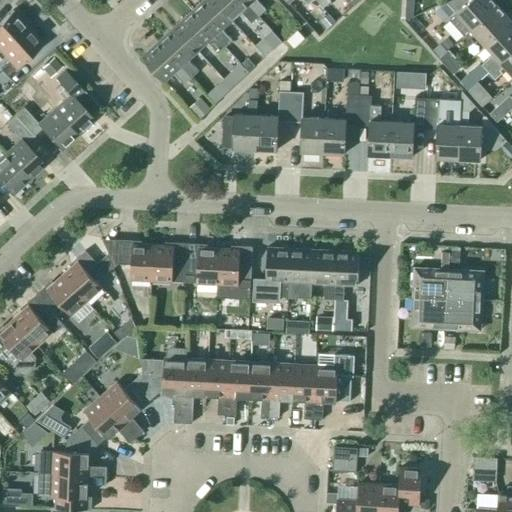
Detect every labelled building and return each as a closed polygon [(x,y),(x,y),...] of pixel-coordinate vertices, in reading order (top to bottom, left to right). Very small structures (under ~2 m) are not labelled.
[(222,29),(231,21),(212,0),(204,0),(192,11),(225,47),(232,40),(222,29)] [(251,23),(259,16),(243,0),(212,0),(231,21),(241,12),(251,23)] [(243,0),(259,16),(266,10),(257,0),(243,0)] [(492,0),(449,0),(445,1),(456,13),(448,20),(463,36),(471,29),(471,30),(497,6),(492,0)] [(486,46),(511,21),(511,11),(511,10),(506,15),(497,6),(471,30),(471,29),(463,36),(459,40),(466,48),(473,41),(471,38),(475,34),(486,46)] [(0,50),(1,51),(27,27),(12,10),(0,21),(0,50)] [(217,54),(225,47),(192,11),(175,27),(198,51),(207,43),(217,54)] [(328,14),(320,21),(327,29),(335,22),(328,14)] [(488,72),(511,51),(511,21),(486,46),(496,57),(491,61),(489,58),(481,65),(487,72),(488,72)] [(27,27),(1,51),(9,61),(0,69),(6,76),(15,68),(16,68),(43,44),(27,27)] [(188,60),(198,51),(175,27),(158,42),(191,78),(198,71),(188,60)] [(294,48),(304,38),(297,31),(287,41),(294,48)] [(184,85),(191,78),(158,42),(141,58),(164,83),(173,74),(184,85)] [(439,58),(438,59),(453,75),(454,75),(463,66),(448,50),(439,58)] [(511,74),(511,51),(488,72),(487,72),(477,81),(478,82),(476,83),(483,91),(495,80),(502,73),(500,71),(504,67),(511,74)] [(53,57),(41,68),(49,78),(62,67),(53,57)] [(248,72),(255,66),(247,58),(241,64),(248,72)] [(239,65),(232,71),(240,80),(248,73),(240,64),(239,65)] [(348,69),(347,77),(360,78),(361,70),(348,69)] [(53,109),(78,135),(94,120),(75,99),(83,91),(64,70),(55,78),(70,94),(53,109)] [(478,82),(477,81),(469,72),(459,81),(467,91),(476,83),(478,82)] [(417,73),(416,89),(425,89),(426,73),(417,73)] [(289,122),(291,92),(290,92),(290,81),(280,81),(278,116),(256,115),(254,150),(276,151),(278,122),(289,122)] [(360,83),(348,82),(346,119),(324,118),(322,153),(344,154),(346,125),(357,126),(359,95),(360,95),(360,83)] [(216,86),(207,95),(215,104),(224,95),(216,86)] [(249,88),(248,100),(257,101),(258,89),(249,88)] [(486,91),(476,101),(482,107),(492,97),(486,91)] [(322,153),(324,118),(302,117),(303,93),(291,92),(289,122),(301,123),(300,152),(322,153)] [(371,96),(360,95),(359,95),(357,126),(369,126),(368,155),(390,156),(392,122),(380,121),(381,106),(371,105),(371,96)] [(200,98),(189,108),(199,119),(210,108),(200,98)] [(425,129),(427,99),(415,98),(414,123),(392,122),(390,156),(412,158),(413,128),(425,129)] [(458,160),(460,111),(452,110),(451,124),(438,124),(439,99),(427,99),(425,129),(437,129),(436,159),(458,160)] [(254,150),(256,115),(257,101),(248,100),(248,114),(234,114),(232,149),(254,150)] [(498,105),(489,114),(497,122),(506,114),(498,105)] [(78,135),(53,109),(37,123),(23,107),(14,115),(33,136),(42,129),(61,150),(78,135)] [(460,111),(458,160),(480,161),(482,126),(468,125),(469,111),(460,111)] [(25,144),(33,136),(14,115),(6,123),(20,139),(4,154),(28,180),(44,165),(25,144)] [(28,180),(4,154),(0,157),(0,182),(12,195),(28,180)] [(151,281),(153,245),(132,244),(133,241),(120,240),(119,248),(106,247),(108,254),(114,267),(119,264),(131,265),(130,280),(151,281)] [(185,267),(186,244),(174,243),(173,246),(153,245),(151,281),(172,282),(173,267),(185,267)] [(217,284),(219,248),(199,247),(199,244),(186,244),(185,267),(197,268),(196,283),(217,284)] [(219,248),(217,284),(238,285),(239,270),(251,271),(252,247),(240,246),(240,249),(219,248)] [(288,297),(290,249),(269,248),(267,278),(253,278),(252,301),(279,303),(280,296),(288,297)] [(312,283),(313,250),(290,249),(288,297),(298,298),(299,283),(312,283)] [(108,254),(97,264),(85,250),(76,259),(78,261),(63,275),(86,302),(102,288),(96,281),(105,273),(114,267),(108,254)] [(334,300),(336,251),(313,250),(312,283),(324,284),(324,299),(333,300),(334,300)] [(334,300),(333,300),(333,310),(343,311),(343,300),(344,300),(344,285),(358,286),(359,252),(336,251),(334,300)] [(447,299),(449,269),(414,268),(413,297),(447,299)] [(447,299),(482,301),(483,271),(449,269),(447,299)] [(71,316),(86,302),(63,275),(47,289),(45,286),(36,295),(61,324),(62,323),(52,312),(61,304),(71,316)] [(37,346),(61,324),(36,295),(26,303),(29,306),(13,319),(37,346)] [(446,328),(447,299),(413,297),(411,327),(446,328)] [(480,330),(482,301),(447,299),(446,328),(480,330)] [(283,331),(284,318),(267,316),(266,330),(283,331)] [(332,331),(333,316),(316,316),(315,330),(332,331)] [(21,360),(37,346),(13,319),(0,331),(0,354),(2,357),(11,349),(21,360)] [(286,321),(286,333),(296,334),(301,334),(302,322),(297,321),(286,321)] [(119,328),(114,332),(120,340),(125,336),(119,328)] [(231,329),(230,339),(251,340),(252,330),(231,329)] [(367,341),(366,329),(338,330),(339,343),(367,341)] [(445,337),(444,349),(455,349),(455,337),(445,337)] [(88,348),(99,359),(108,351),(98,339),(88,348)] [(183,423),(186,359),(186,347),(165,346),(165,358),(164,358),(163,374),(146,373),(146,374),(136,384),(151,400),(162,389),(162,394),(175,394),(174,422),(183,423)] [(206,396),(208,360),(186,359),(183,423),(192,423),(193,395),(206,396)] [(227,415),(229,361),(208,360),(206,396),(218,396),(217,414),(227,415)] [(249,398),(251,362),(229,361),(227,415),(236,415),(237,397),(249,398)] [(73,363),(63,372),(73,383),(84,373),(73,362),(73,363)] [(270,417),(272,363),(251,362),(249,398),(262,399),(261,417),(270,417)] [(292,400),(294,364),(272,363),(270,417),(279,418),(280,400),(292,400)] [(313,419),(316,365),(294,364),(292,400),(305,401),(304,419),(313,419)] [(316,365),(313,419),(322,420),(323,402),(336,402),(336,401),(350,402),(351,375),(337,374),(338,366),(316,365)] [(146,374),(146,373),(142,373),(124,390),(117,382),(100,397),(137,437),(143,431),(131,417),(141,409),(141,408),(151,400),(136,384),(146,374)] [(0,380),(0,402),(11,393),(0,380)] [(41,392),(26,406),(35,415),(50,402),(42,394),(41,392)] [(130,443),(137,437),(100,397),(84,411),(90,419),(81,427),(98,445),(107,437),(108,438),(118,430),(130,443)] [(53,405),(35,420),(64,438),(71,426),(62,421),(61,416),(64,411),(53,405)] [(27,411),(18,419),(26,428),(35,420),(27,411)] [(35,423),(21,435),(22,436),(32,447),(48,433),(35,423)] [(89,453),(98,445),(81,427),(66,440),(66,452),(39,451),(38,473),(106,476),(106,467),(88,466),(89,453)] [(333,459),(357,460),(357,456),(357,448),(333,447),(333,459)] [(357,448),(357,456),(367,457),(368,449),(357,448)] [(473,469),(496,470),(497,458),(473,457),(473,469)] [(356,472),(357,460),(333,459),(332,471),(356,472)] [(398,503),(419,504),(421,469),(400,467),(399,485),(398,503)] [(496,482),(496,470),(473,469),(472,481),(496,482)] [(106,485),(106,476),(38,473),(37,496),(54,496),(54,508),(91,509),(92,497),(87,497),(88,484),(106,485)] [(376,511),(379,484),(358,483),(357,501),(356,511),(376,511)] [(399,485),(379,484),(376,511),(397,511),(398,503),(399,485)] [(3,492),(2,504),(3,504),(32,505),(33,493),(21,493),(3,492)] [(511,511),(511,492),(498,492),(497,510),(497,511),(511,511)] [(326,493),(325,503),(336,504),(337,499),(337,494),(326,493)] [(356,511),(357,501),(337,499),(336,504),(335,511),(356,511)] [(420,499),(420,508),(429,509),(430,500),(420,499)]
